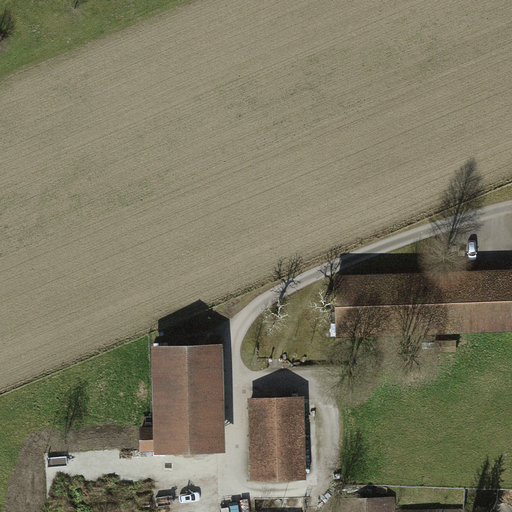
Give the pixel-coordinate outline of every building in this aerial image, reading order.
[(511,274),(338,280),(340,337),(511,331),(511,274)] [(223,349),(150,349),(151,432),(138,432),(138,457),(224,456),(223,349)] [(302,399),(247,400),(248,479),(303,479),(302,399)] [(327,429),(315,429),(316,451),(327,450),(327,429)] [(397,511),(398,503),(334,503),(335,508),(334,511),(397,511)]
